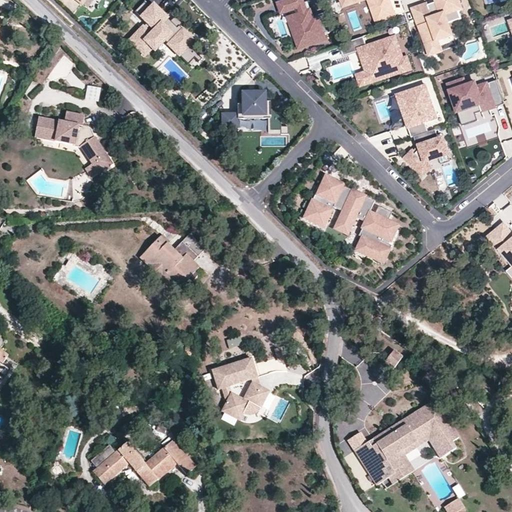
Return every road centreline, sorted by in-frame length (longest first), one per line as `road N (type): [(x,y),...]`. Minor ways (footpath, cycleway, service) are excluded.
road 1 (residential): [(247,205),(324,284),(330,344),(323,447),(354,511)]
road 2 (residential): [(32,0),(247,205)]
road 3 (track): [(511,469),(451,372),(322,279)]
road 4 (residential): [(511,177),(441,235),(328,123)]
road 5 (residential): [(328,123),(209,6)]
